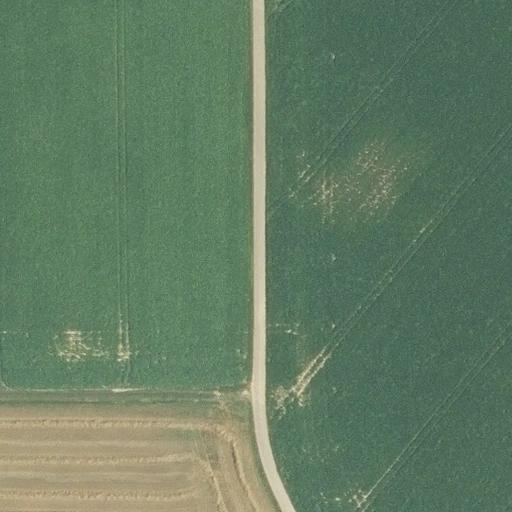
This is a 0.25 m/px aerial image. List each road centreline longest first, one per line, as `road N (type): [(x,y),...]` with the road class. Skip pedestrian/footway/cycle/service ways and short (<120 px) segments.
road 1 (track): [(257,0),(260,446),(290,511)]
road 2 (track): [(260,395),(0,396)]
